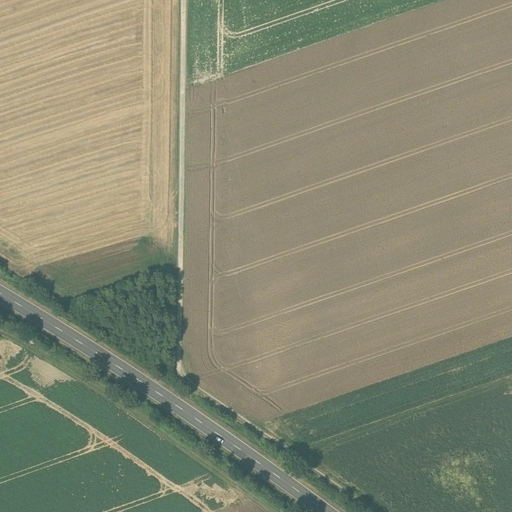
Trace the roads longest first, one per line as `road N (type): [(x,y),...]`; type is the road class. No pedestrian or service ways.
road 1 (track): [(182,0),(178,368),(215,404),(366,511)]
road 2 (primary): [(323,511),(0,294)]
road 3 (track): [(268,511),(145,421),(0,332)]
